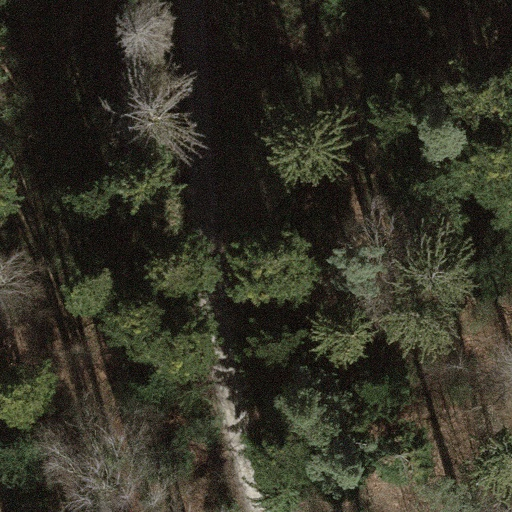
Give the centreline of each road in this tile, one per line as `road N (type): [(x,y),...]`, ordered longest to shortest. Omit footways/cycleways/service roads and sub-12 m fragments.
road 1 (track): [(261,511),(226,394),(209,267),(193,0)]
road 2 (track): [(156,511),(0,325)]
